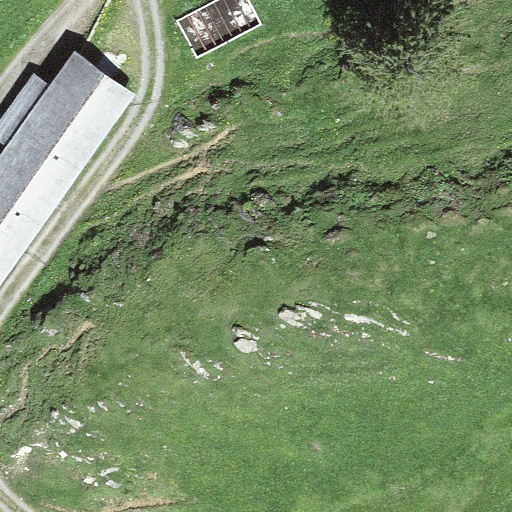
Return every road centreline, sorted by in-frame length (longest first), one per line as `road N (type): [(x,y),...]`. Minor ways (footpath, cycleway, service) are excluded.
road 1 (track): [(151,0),(157,80),(139,125),(0,337)]
road 2 (track): [(88,0),(0,112)]
